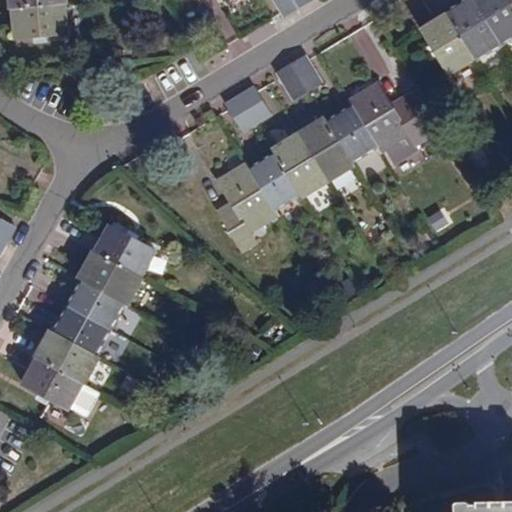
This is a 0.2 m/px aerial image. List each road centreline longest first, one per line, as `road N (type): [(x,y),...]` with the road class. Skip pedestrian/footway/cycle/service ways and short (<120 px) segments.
road 1 (residential): [(88,159),(361,0)]
road 2 (tertiary): [(511,308),(396,387),(331,446)]
road 3 (residential): [(0,311),(88,159)]
road 4 (residential): [(420,399),(437,397),(499,419),(481,357)]
road 5 (tertiary): [(225,511),(331,446)]
